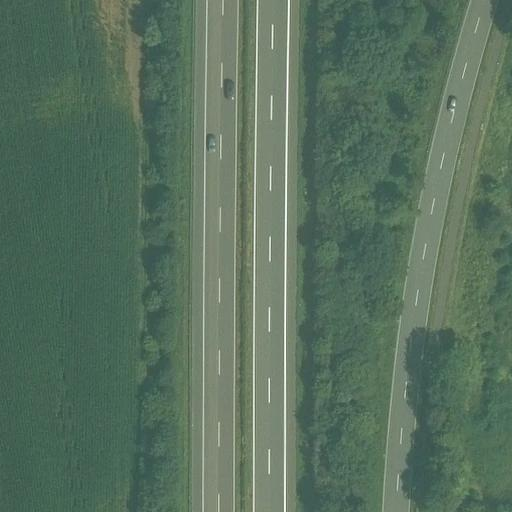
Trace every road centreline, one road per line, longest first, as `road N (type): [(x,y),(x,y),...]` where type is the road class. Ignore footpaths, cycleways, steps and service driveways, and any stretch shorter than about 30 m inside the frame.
road 1 (secondary): [(484,0),(445,142),(416,295),(394,511)]
road 2 (motorway): [(279,511),(284,0)]
road 3 (motorway): [(213,0),(210,511)]
